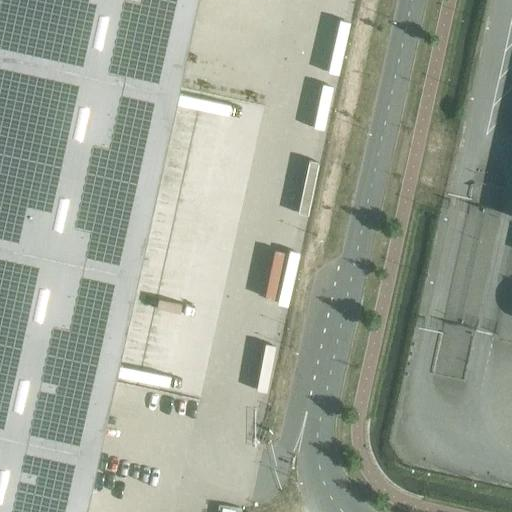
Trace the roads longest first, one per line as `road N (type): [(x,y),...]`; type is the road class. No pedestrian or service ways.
road 1 (unknown): [(299,0),(201,452),(230,478),(259,488),(301,493),(322,483)]
road 2 (unclassified): [(415,0),(319,435),(322,483),(341,511)]
